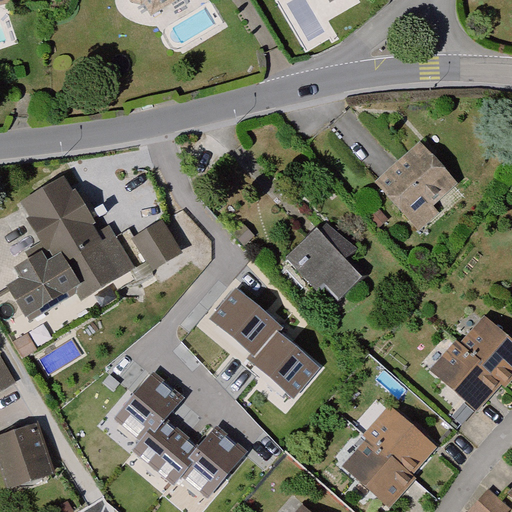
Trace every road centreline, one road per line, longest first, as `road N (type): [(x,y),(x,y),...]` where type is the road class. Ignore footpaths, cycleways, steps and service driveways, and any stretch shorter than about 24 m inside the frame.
road 1 (tertiary): [(0,151),(376,75),(511,72)]
road 2 (unknown): [(18,149),(40,51),(40,0)]
